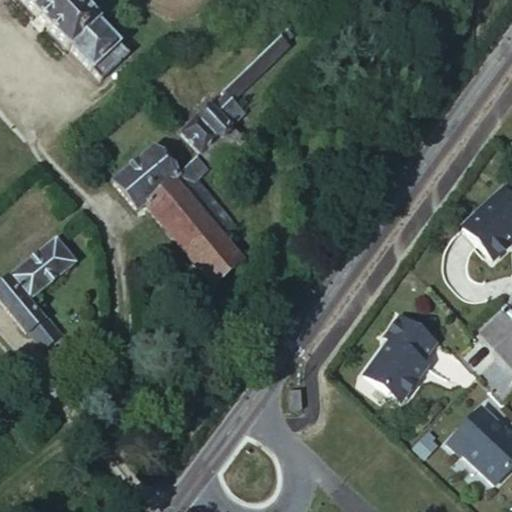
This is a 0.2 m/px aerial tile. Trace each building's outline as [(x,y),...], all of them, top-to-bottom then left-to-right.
[(11,0),(58,55),(63,51),(91,86),(119,62),(91,27),(95,24),(73,0),(11,0)] [(292,37),(284,31),(274,40),(280,47),(292,37)] [(280,47),(274,40),(220,96),(225,101),(232,109),(286,52),(280,47)] [(232,109),(225,101),(209,114),(208,112),(199,121),(198,118),(176,137),(197,165),(211,178),(243,154),(225,132),(241,119),(232,109)] [(166,194),(174,186),(161,173),(180,156),(164,137),(150,139),(142,149),(147,158),(112,191),(136,218),(143,214),(214,297),(240,279),(218,253),(166,194)] [(192,170),(174,186),(166,194),(218,253),(230,243),(187,193),(201,182),(192,170)] [(511,202),(501,190),(460,226),(490,259),(508,242),(511,238),(511,202)] [(75,269),(56,243),(9,281),(10,286),(0,293),(0,309),(23,338),(39,325),(28,307),(75,269)] [(387,340),(361,376),(392,399),(401,398),(414,380),(412,378),(417,371),(419,373),(424,366),(419,362),(433,343),(396,317),(382,337),(387,340)] [(487,422),(490,419),(479,408),(475,411),(487,422)] [(475,411),(444,444),(456,455),(458,453),(491,486),(511,464),(511,439),(508,442),(501,436),(505,432),(490,419),(487,422),(475,411)]
